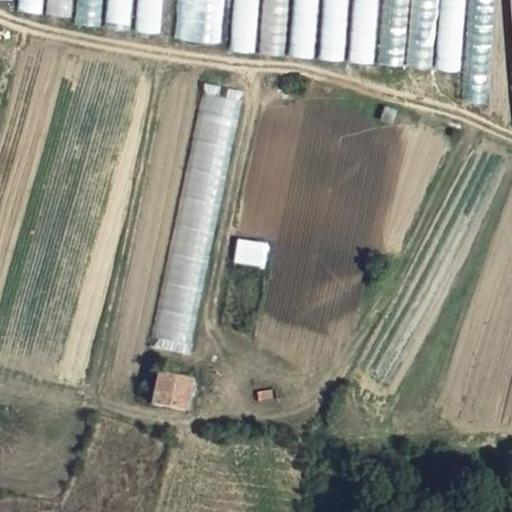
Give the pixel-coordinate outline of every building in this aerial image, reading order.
[(18,0),(17,14),(42,16),(43,0),(18,0)] [(47,0),(46,18),(71,20),(72,0),(47,0)] [(76,0),(75,24),(99,26),(101,0),(76,0)] [(107,0),(105,28),(130,30),(132,0),(107,0)] [(138,0),(136,30),(160,32),(163,0),(138,0)] [(177,0),(175,39),(221,43),(224,0),(177,0)] [(233,0),(229,52),(254,54),(258,0),(233,0)] [(262,0),(258,54),(283,56),(287,0),(262,0)] [(293,0),(289,55),(313,57),(318,0),(293,0)] [(323,0),(319,59),(343,61),(348,0),(323,0)] [(353,0),(348,60),(372,62),(377,0),(353,0)] [(382,0),(378,63),(402,65),(407,0),(382,0)] [(411,0),(406,66),(431,68),(436,0),(411,0)] [(440,0),(435,70),(459,72),(465,0),(440,0)] [(469,0),(461,98),(486,100),(494,0),(469,0)] [(158,131),(115,370),(138,374),(189,90),(171,87),(163,132),(158,131)] [(149,334),(191,343),(242,101),(201,92),(149,334)] [(262,265),(264,241),(234,239),(232,263),(262,265)] [(161,372),(154,402),(178,407),(185,409),(193,381),(161,372)]
